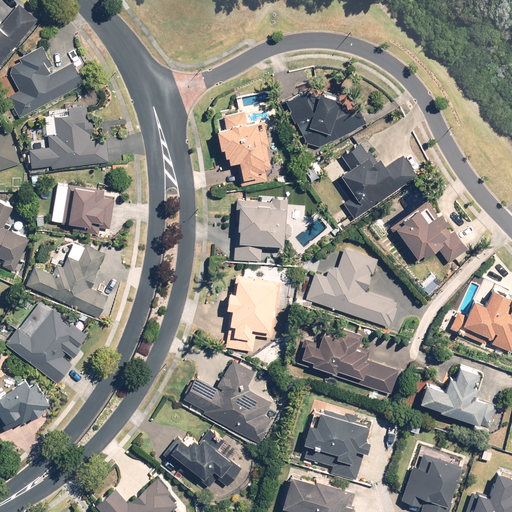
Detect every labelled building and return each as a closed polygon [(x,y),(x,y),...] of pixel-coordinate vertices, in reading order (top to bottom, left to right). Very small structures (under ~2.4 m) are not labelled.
[(0,64),(41,17),(21,1),(4,21),(2,19),(3,18),(0,15),(0,64)] [(24,118),(87,81),(74,59),(58,68),(50,54),(53,52),(47,42),(23,56),(25,60),(24,60),(23,60),(22,60),(21,60),(20,60),(19,60),(18,61),(17,61),(17,62),(16,62),(16,63),(15,63),(15,64),(14,64),(14,65),(14,66),(13,66),(13,67),(13,68),(13,69),(13,70),(13,71),(13,72),(22,87),(10,95),(24,118)] [(308,113),(297,91),(275,103),(296,141),(317,147),(364,123),(355,105),(330,117),(336,99),(314,93),(308,113)] [(52,145),(33,145),(34,164),(53,163),(53,166),(111,164),(110,137),(89,137),(88,131),(96,131),(95,106),(56,108),(57,132),(51,132),(52,145)] [(223,127),(210,129),(213,150),(218,149),(219,157),(223,157),(224,163),(233,162),(238,186),(265,181),(263,168),(269,167),(261,121),(244,124),(242,111),(220,115),(223,127)] [(0,168),(22,163),(13,129),(0,132),(0,168)] [(341,202),(353,219),(415,176),(400,155),(382,167),(376,159),(374,160),(367,149),(364,151),(357,141),(338,154),(347,167),(335,175),(337,176),(333,179),(347,198),(341,202)] [(101,185),(69,181),(64,221),(98,226),(98,222),(112,223),(115,196),(100,195),(101,185)] [(0,254),(7,258),(5,261),(15,267),(32,238),(8,223),(18,206),(0,195),(0,254)] [(269,201),(233,199),(231,229),(233,229),(231,259),(258,261),(259,248),(282,250),(285,198),(269,197),(269,201)] [(423,200),(386,227),(413,262),(434,247),(446,263),(465,248),(452,230),(448,233),(442,225),(443,224),(435,212),(433,213),(423,200)] [(55,270),(37,262),(28,282),(102,314),(112,292),(94,285),(99,273),(97,272),(106,250),(86,242),(79,259),(69,255),(65,266),(58,263),(55,270)] [(312,272),(303,298),(386,327),(388,322),(390,323),(395,307),(393,307),(395,302),(362,291),(362,289),(363,289),(368,275),(367,275),(368,273),(370,273),(375,259),(341,247),(335,267),(333,266),(325,270),(323,276),(312,272)] [(278,282),(232,274),(229,293),(223,292),(220,309),(226,310),(220,346),(250,350),(252,334),(268,337),(278,282)] [(455,311),(447,327),(482,344),(485,339),(488,340),(487,343),(510,354),(511,349),(511,295),(510,295),(506,305),(502,303),(504,297),(487,289),(479,304),(468,299),(461,313),(455,311)] [(20,324),(8,340),(60,380),(74,362),(64,355),(69,348),(76,354),(82,345),(81,344),(90,333),(72,319),(70,322),(66,319),(67,317),(54,306),(32,334),(20,324)] [(299,337),(291,362),(388,394),(396,369),(365,359),(368,348),(358,345),(361,335),(334,326),(331,336),(317,332),(314,342),(299,337)] [(202,410),(201,412),(259,443),(265,432),(263,431),(270,418),(262,414),(269,402),(244,388),(253,371),(230,359),(221,376),(219,375),(213,385),(219,388),(218,390),(192,376),(180,398),(202,410)] [(435,409),(434,411),(474,424),(481,402),(469,398),(473,388),(469,387),(474,373),(454,366),(449,379),(444,377),(440,389),(420,382),(414,402),(435,409)] [(34,374),(0,394),(0,400),(1,402),(0,402),(0,416),(7,428),(26,416),(27,417),(34,412),(35,414),(51,404),(49,401),(53,398),(40,377),(37,379),(34,374)] [(335,463),(333,470),(358,477),(367,446),(373,447),(376,436),(371,434),(375,420),(359,415),(360,412),(348,408),(347,412),(327,406),(322,420),(315,418),(310,438),(312,439),(307,455),(335,463)] [(180,432),(165,450),(189,469),(195,462),(198,465),(194,470),(211,484),(219,474),(230,483),(247,462),(220,441),(225,435),(210,423),(201,434),(198,432),(193,438),(185,432),(183,435),(180,432)] [(417,507),(415,511),(444,511),(459,466),(420,453),(415,468),(409,466),(398,501),(417,507)] [(304,506),(302,511),(357,511),(360,502),(351,499),(354,487),(350,485),(351,482),(322,473),(321,477),(297,470),(288,502),(304,506)] [(511,511),(511,491),(506,489),(510,478),(491,472),(484,494),(473,490),(472,493),(469,492),(462,511),(511,511)] [(118,485),(99,501),(108,511),(168,511),(180,502),(171,492),(173,490),(161,475),(130,500),(118,485)]
